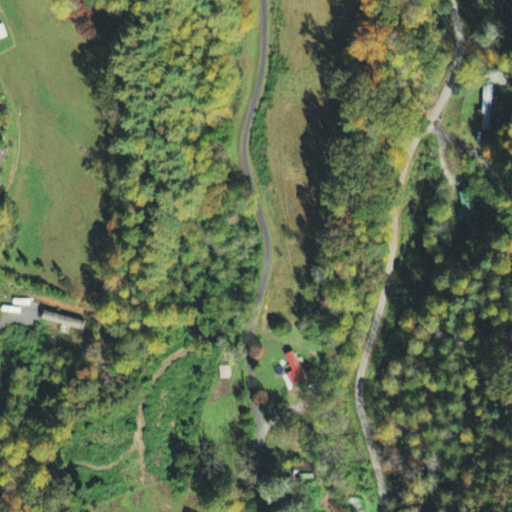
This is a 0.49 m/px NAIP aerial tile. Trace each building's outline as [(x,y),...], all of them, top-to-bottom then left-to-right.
[(491,132),(492,85),(483,85),(482,131),(491,132)] [(462,211),(461,212),(463,227),(476,225),(472,192),(460,194),(462,211)] [(85,324),(45,312),(43,321),(83,333),(85,324)] [(293,373),(288,375),(293,387),(307,381),(294,353),(285,357),(293,373)] [(219,381),(230,380),(230,368),(219,368),(219,381)] [(295,467),(294,480),(315,481),(316,468),(295,467)]
